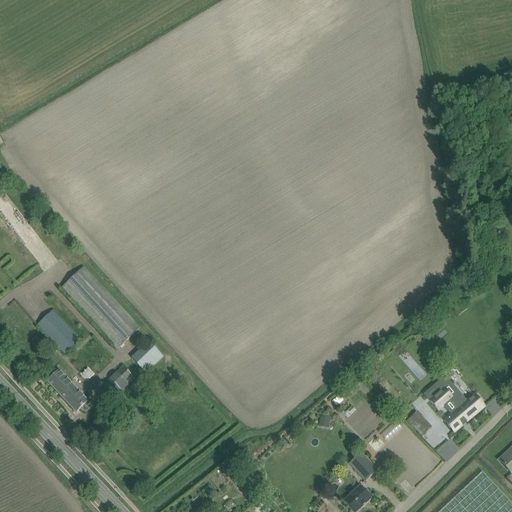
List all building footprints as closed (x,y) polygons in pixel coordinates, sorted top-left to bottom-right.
[(61,289),(117,350),(140,329),(84,268),(61,289)] [(37,325),(65,355),(81,341),(53,311),(37,325)] [(164,357),(149,342),(131,359),(146,374),(164,357)] [(135,379),(123,367),(103,386),(114,398),(135,379)] [(76,413),(81,408),(85,411),(88,411),(90,409),(90,405),(87,402),(88,402),(59,371),(47,382),(76,413)] [(426,396),(438,410),(452,398),(444,389),(446,387),(442,382),(426,396)] [(484,406),(474,395),(464,403),(462,401),(454,408),(456,410),(444,420),(454,432),(484,406)] [(344,399),(336,403),(338,409),(347,405),(344,399)] [(431,428),(406,402),(397,411),(422,437),(431,428)] [(352,422),(361,414),(355,409),(347,417),(352,422)] [(333,429),(332,419),(323,420),(323,430),(333,429)] [(511,447),(511,448),(511,449),(511,450),(500,462),(510,473),(511,471),(511,447)] [(365,482),(377,471),(361,453),(349,464),(365,482)] [(440,511),(511,511),(511,504),(482,472),(440,511)] [(241,474),(233,479),(239,489),(247,485),(241,474)] [(360,486),(343,501),(353,511),(356,511),(371,499),(360,486)]
